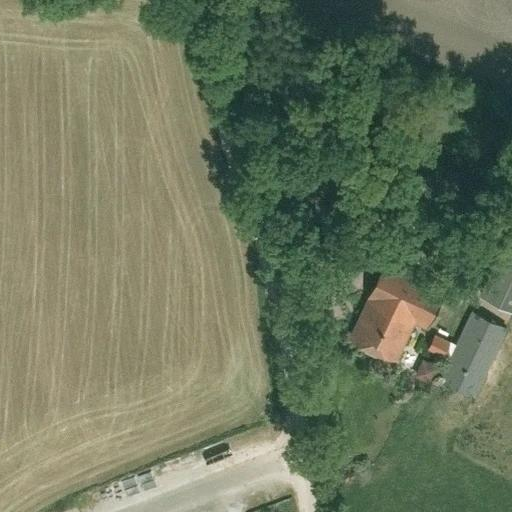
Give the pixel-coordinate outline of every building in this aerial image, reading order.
[(511,223),(481,289),(480,292),(511,307),(511,223)] [(387,258),(351,336),(365,343),(364,345),(365,349),(375,353),(379,352),(380,350),(396,357),(413,320),(427,327),(446,286),(387,258)] [(455,387),(474,396),(498,343),(506,325),(471,310),(464,327),(456,343),(449,359),(448,360),(442,374),(439,379),(455,387)] [(424,337),(419,350),(438,357),(443,345),(424,337)] [(257,424),(234,423),(233,440),(257,441),(257,424)]
